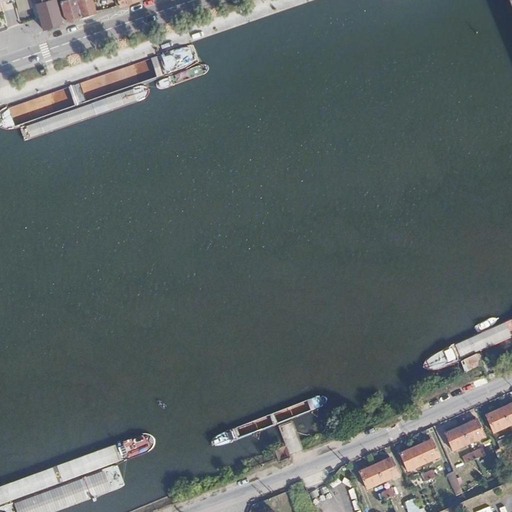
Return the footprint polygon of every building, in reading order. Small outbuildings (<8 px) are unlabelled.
[(34,0),(37,8),(39,17),(42,29),(62,22),(62,21),(55,0),(47,0),(42,2),(41,0),(34,0)] [(62,0),(60,1),(65,20),(96,11),(93,0),(62,0)] [(5,11),(7,24),(18,22),(15,9),(5,11)] [(511,402),(503,407),(510,422),(511,421),(511,402)] [(510,422),(503,407),(486,415),(492,430),(510,422)] [(477,419),(461,426),(468,441),(484,434),(477,419)] [(468,441),(461,426),(446,432),(453,448),(468,441)] [(433,439),(417,446),(424,462),(440,454),(433,439)] [(424,462),(417,446),(401,454),(408,469),(424,462)] [(473,452),(476,459),(483,456),(480,449),(473,452)] [(463,457),(466,464),(476,459),(473,452),(463,457)] [(391,458),(375,466),(382,481),(399,474),(391,458)] [(382,481),(375,466),(360,473),(367,487),(382,481)] [(429,472),(432,479),(438,477),(434,470),(429,472)] [(423,475),(426,482),(432,479),(429,472),(423,475)] [(456,496),(463,494),(456,472),(449,474),(456,496)] [(386,491),(389,498),(395,496),(391,489),(386,491)] [(381,494),(384,501),(389,498),(386,491),(381,494)]
